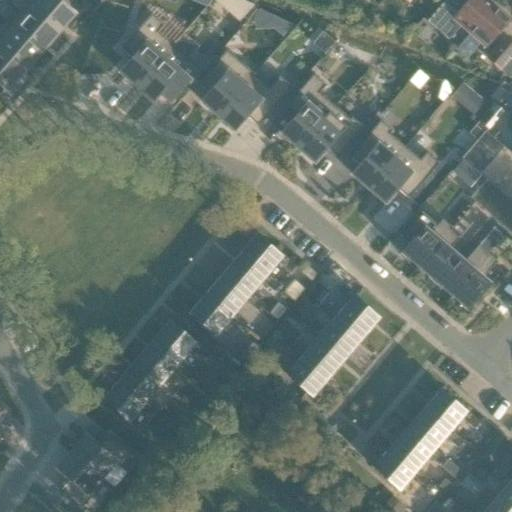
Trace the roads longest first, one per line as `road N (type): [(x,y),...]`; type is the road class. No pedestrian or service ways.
road 1 (residential): [(480,365),(254,175),(98,118),(59,118),(27,130),(0,153)]
road 2 (residential): [(0,506),(43,426),(0,344)]
